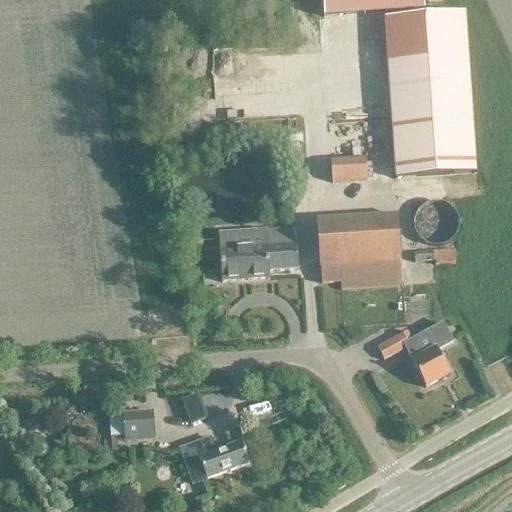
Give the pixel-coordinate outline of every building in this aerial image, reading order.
[(321,0),(323,18),(424,12),(423,0),(321,0)] [(383,20),(395,181),(475,175),(464,14),(383,20)] [(391,180),(387,121),(327,125),(332,184),(391,180)] [(458,229),(458,226),(458,223),(457,221),(457,218),(456,216),(454,214),(453,211),(451,209),(449,208),(447,206),(444,205),(442,204),(439,204),(437,204),(434,204),(431,204),(429,205),(426,206),(424,207),(422,209),(420,210),(418,212),(417,215),(416,217),(415,220),(414,222),(414,225),(414,227),(414,230),(415,233),(416,235),(417,237),(418,239),(420,242),(422,243),(424,245),(427,246),(429,247),(432,248),(434,248),(437,248),(440,248),(442,247),(444,246),(447,245),(449,244),(451,242),(453,240),(454,238),(456,236),(457,234),(457,231),(458,229)] [(341,291),(402,287),(397,216),(316,222),(321,284),(341,283),(341,291)] [(267,248),(270,275),(297,273),(295,245),(292,246),(290,230),(266,232),(267,247),(267,248)] [(224,284),(270,281),(270,275),(267,248),(242,250),(240,235),(221,236),(224,284)] [(433,268),(454,266),(453,251),(413,255),(413,263),(432,262),(433,268)] [(426,389),(449,376),(426,334),(410,343),(406,334),(377,350),(384,363),(417,344),(423,355),(410,362),(426,389)] [(125,440),(153,438),(151,414),(123,416),(125,440)] [(183,452),(196,487),(251,466),(244,445),(218,454),(213,441),(183,452)]
